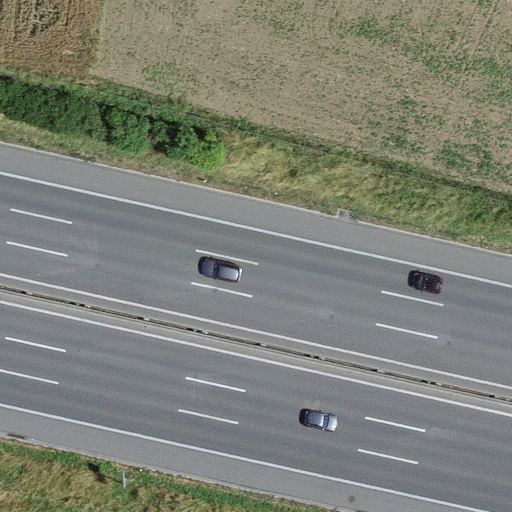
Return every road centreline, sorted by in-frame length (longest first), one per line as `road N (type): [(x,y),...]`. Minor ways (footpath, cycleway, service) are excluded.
road 1 (motorway): [(511,338),(0,224)]
road 2 (motorway): [(0,354),(511,467)]
